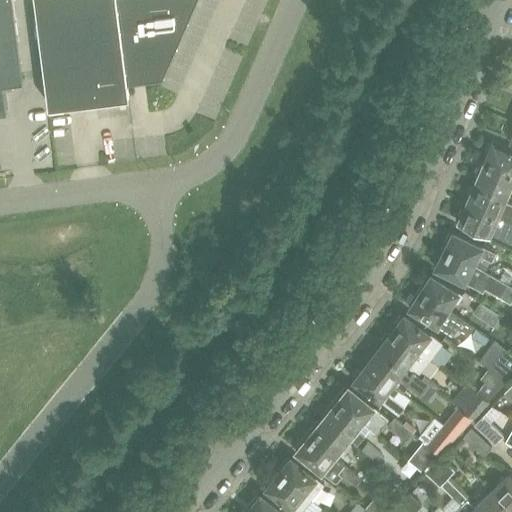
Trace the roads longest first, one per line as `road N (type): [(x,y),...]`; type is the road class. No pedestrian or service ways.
road 1 (residential): [(189,511),(359,323),(422,237),(511,23)]
road 2 (unclassified): [(150,182),(161,257),(155,285),(0,481)]
road 3 (unclassified): [(294,0),(228,144),(201,170),(150,182)]
road 4 (unclassified): [(150,182),(0,202)]
